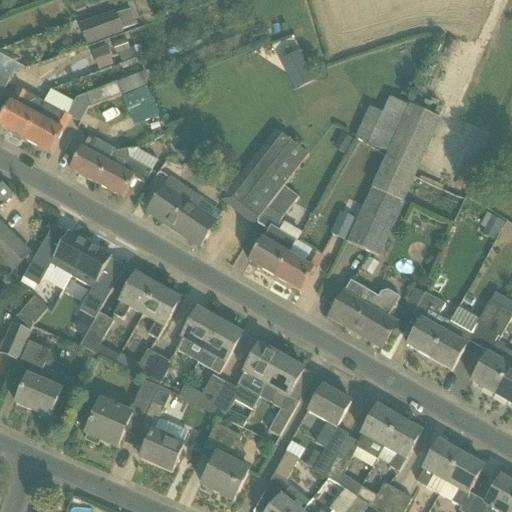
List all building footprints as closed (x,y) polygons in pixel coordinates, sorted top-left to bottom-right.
[(84,0),(69,0),(75,14),(88,9),(84,0)] [(124,34),(117,16),(116,13),(80,26),(88,48),(124,34)] [(131,51),(134,59),(141,57),(145,55),(142,46),(136,49),(131,51)] [(113,67),(106,49),(93,54),(100,72),(113,67)] [(289,77),(297,92),(314,83),(307,68),(289,77)] [(147,73),(151,85),(162,81),(158,69),(147,73)] [(147,73),(86,97),(91,109),(152,86),(151,85),(147,73)] [(0,100),(10,81),(0,76),(0,100)] [(152,88),(124,97),(133,126),(161,117),(152,88)] [(0,124),(0,128),(28,144),(49,107),(18,90),(0,124)] [(370,146),(389,156),(409,108),(390,100),(384,114),(370,146)] [(68,117),(62,114),(49,107),(28,144),(52,157),(73,120),(68,117)] [(82,150),(71,172),(97,186),(109,165),(88,154),(94,142),(84,137),(78,148),(82,150)] [(342,137),(338,144),(348,149),(351,142),(342,137)] [(257,160),(225,203),(240,215),(245,209),(260,221),(269,209),(285,188),(309,157),(284,138),(263,165),(257,160)] [(188,146),(176,152),(182,164),(194,158),(188,146)] [(150,174),(135,165),(127,161),(126,153),(114,155),(109,165),(97,186),(123,200),(135,179),(145,185),(150,174)] [(169,183),(148,214),(200,250),(217,223),(198,209),(203,202),(172,180),(170,183),(169,183)] [(0,212),(16,198),(0,184),(0,212)] [(284,221),(300,199),(285,188),(269,209),(284,221)] [(403,205),(373,190),(348,245),(378,258),(403,205)] [(343,215),(342,214),(332,236),(345,242),(355,220),(358,212),(347,207),(343,215)] [(492,218),(487,228),(499,234),(504,225),(492,218)] [(278,281),(291,259),(290,258),(303,235),(285,224),(280,234),(270,228),(249,264),(278,281)] [(0,258),(13,273),(31,256),(2,226),(0,228),(0,258)] [(52,268),(72,279),(91,247),(69,235),(62,247),(48,239),(24,280),(40,289),(52,268)] [(91,247),(72,279),(93,291),(80,313),(96,322),(120,280),(106,272),(113,260),(91,247)] [(307,268),(291,259),(278,281),(302,295),(323,259),(314,254),(307,268)] [(144,316),(159,290),(136,277),(115,316),(124,322),(132,309),(142,314),(144,316)] [(353,282),(330,319),(383,350),(399,324),(391,320),(390,319),(394,312),(395,313),(398,308),(396,307),(400,300),(389,293),(381,295),(379,297),(353,282)] [(159,290),(144,316),(157,323),(150,336),(160,342),(181,303),(159,290)] [(407,308),(416,313),(425,297),(416,292),(407,308)] [(452,324),(441,318),(442,316),(441,315),(446,306),(426,295),(425,297),(416,313),(414,318),(423,323),(408,348),(431,361),(452,324)] [(478,327),(489,333),(508,302),(496,295),(478,327)] [(475,302),(467,297),(464,303),(472,307),(475,302)] [(501,340),(511,321),(511,304),(508,302),(489,333),(501,340)] [(205,355),(221,326),(198,312),(176,352),(185,357),(191,347),(205,355)] [(83,349),(95,356),(114,323),(102,316),(83,349)] [(11,325),(0,352),(0,355),(19,364),(32,334),(30,333),(32,330),(17,317),(13,326),(11,325)] [(91,325),(84,320),(77,330),(85,335),(91,325)] [(474,337),(463,331),(452,324),(431,361),(453,373),(474,337)] [(220,377),(243,338),(221,326),(205,355),(217,362),(211,372),(220,377)] [(22,363),(43,372),(51,353),(30,345),(22,363)] [(494,397),(511,365),(511,353),(496,345),(473,384),(494,397)] [(270,388),(286,362),(261,348),(239,386),(248,391),(261,399),(268,386),(270,388)] [(148,381),(161,359),(149,352),(136,374),(148,381)] [(160,389),(173,366),(161,359),(148,381),(157,387),(160,389)] [(274,407),(282,412),(270,434),(280,439),(300,405),(290,399),(305,373),(286,362),(270,388),(282,394),(274,407)] [(511,365),(494,397),(511,407),(511,365)] [(29,379),(16,406),(50,421),(63,393),(29,379)] [(227,387),(213,380),(197,407),(210,413),(227,387)] [(145,382),(138,398),(137,398),(129,415),(102,403),(86,437),(118,451),(127,432),(136,436),(137,433),(140,434),(153,405),(160,389),(157,387),(145,382)] [(225,421),(230,412),(240,395),(227,387),(210,413),(225,421)] [(337,430),(342,422),(352,405),(324,389),(309,415),(327,425),(317,445),(326,451),(323,457),(316,453),(308,466),(326,478),(338,456),(349,436),(337,430)] [(141,461),(172,475),(191,434),(160,421),(165,411),(153,405),(140,434),(151,439),(141,461)] [(379,462),(386,448),(401,423),(378,410),(356,448),(364,452),(379,462)] [(422,435),(401,423),(386,448),(399,456),(392,468),(401,472),(422,435)] [(219,454),(211,470),(202,488),(234,504),(250,474),(231,464),(243,439),(217,426),(207,447),(219,454)] [(428,488),(440,496),(462,458),(440,445),(418,482),(428,488)] [(287,483),(300,461),(287,455),(276,476),(287,483)] [(351,463),(338,456),(326,478),(338,486),(344,476),(351,463)] [(484,470),(462,458),(440,496),(451,503),(461,509),(460,511),(471,511),(479,500),(469,495),(484,470)] [(511,511),(511,485),(501,480),(487,505),(479,500),(471,511),(511,511)] [(363,489),(352,482),(346,492),(357,499),(363,489)] [(360,501),(369,508),(375,511),(376,511),(389,511),(401,494),(386,486),(378,498),(363,489),(357,499),(360,501)] [(271,511),(305,511),(311,504),(299,495),(299,496),(290,489),(282,500),(282,499),(271,511)] [(350,511),(360,501),(357,499),(346,492),(330,511),(331,511),(350,511)] [(406,511),(413,501),(401,494),(389,511),(406,511)] [(365,511),(369,508),(360,501),(350,511),(365,511)]
